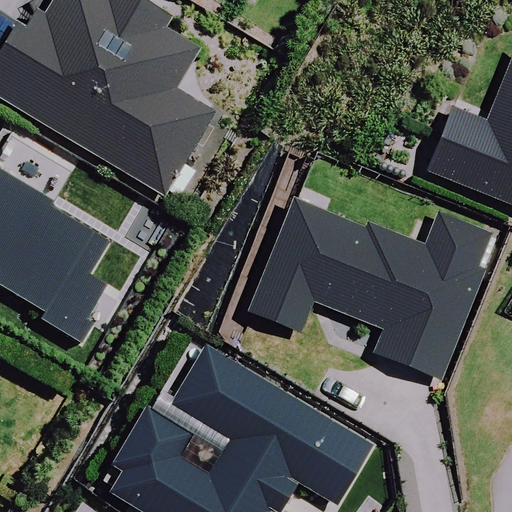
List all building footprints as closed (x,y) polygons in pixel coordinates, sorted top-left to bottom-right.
[(170,25),(128,0),(58,0),(35,39),(0,18),(0,103),(164,202),(213,119),(173,95),(198,55),(164,35),(170,25)] [(447,111),(423,173),(511,208),(511,53),(482,125),(447,111)] [(109,248),(0,181),(0,295),(77,342),(106,294),(88,282),(109,248)] [(363,230),(292,202),(247,317),(295,336),(309,302),(382,331),(372,357),(437,382),(480,273),(472,270),(486,236),(437,217),(424,248),(365,225),(363,230)] [(368,449),(201,351),(159,422),(140,412),(106,471),(118,478),(106,497),(131,511),(275,511),(291,485),(333,509),(368,449)]
